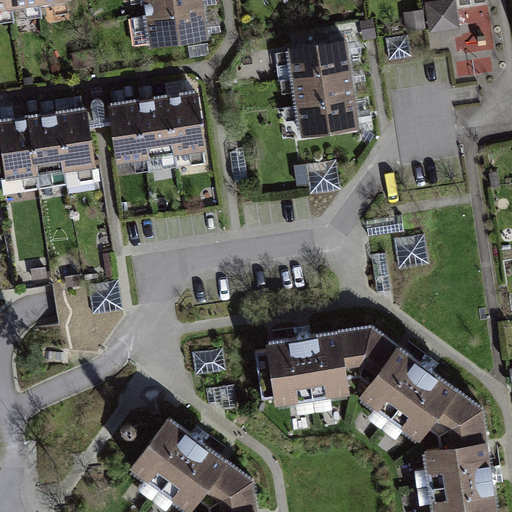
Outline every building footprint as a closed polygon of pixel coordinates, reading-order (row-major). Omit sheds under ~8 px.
[(145,0),(152,44),(205,37),(199,0),(145,0)] [(417,0),(418,28),(460,27),(459,0),(417,0)] [(343,38),(291,46),(304,133),(356,126),(343,38)] [(195,88),(110,100),(119,157),(204,144),(195,88)] [(83,106),(0,118),(0,130),(7,176),(92,163),(83,106)] [(96,311),(121,306),(118,285),(92,289),(96,311)] [(497,511),(481,402),(367,323),(268,337),(267,345),(255,346),(260,391),(274,389),(275,398),(345,389),(343,373),(357,372),(368,379),(360,391),(418,433),(427,421),(438,431),(441,443),(430,445),(440,511),(497,511)] [(195,356),(196,372),(217,372),(216,355),(195,356)] [(254,511),(249,476),(165,414),(132,460),(190,500),(196,491),(208,501),(210,511),(254,511)]
